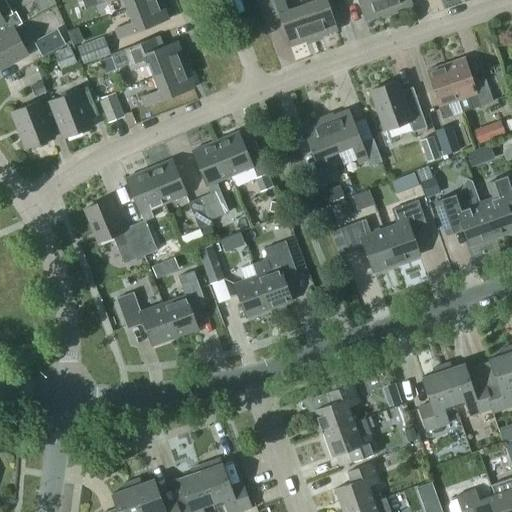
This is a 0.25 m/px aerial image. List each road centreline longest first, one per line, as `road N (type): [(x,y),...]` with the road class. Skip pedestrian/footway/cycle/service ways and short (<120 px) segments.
road 1 (residential): [(250,375),(511,284)]
road 2 (residential): [(259,90),(511,2)]
road 3 (residential): [(25,205),(114,150),(259,90)]
road 4 (residential): [(62,396),(63,293),(25,205)]
road 5 (residential): [(62,396),(176,392),(250,375)]
road 6 (residential): [(250,375),(298,511)]
